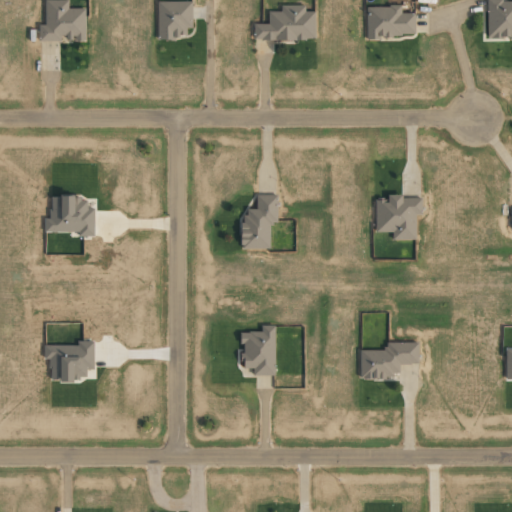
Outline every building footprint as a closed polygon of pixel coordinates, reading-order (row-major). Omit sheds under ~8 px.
[(68,0),(45,0),(44,24),(39,24),(38,40),(84,41),(85,8),(68,8),(68,0)] [(511,0),(486,0),(487,39),(511,38),(511,0)] [(192,28),(191,1),(158,1),(158,38),(187,38),(187,28),(192,28)] [(268,12),(268,24),(253,24),(254,41),(315,39),(314,11),(305,12),(304,5),(280,5),(281,11),(268,12)] [(367,37),(414,36),(414,13),(401,13),(400,6),(366,6),(367,37)] [(270,248),(270,223),(277,223),(277,195),(256,195),(256,209),(242,209),(242,249),(270,248)] [(375,200),(375,232),(392,232),(392,240),(415,240),(415,215),(421,215),(421,197),(387,196),(387,200),(375,200)] [(51,197),(51,219),(44,219),(44,232),(79,232),(79,236),(93,236),(94,208),(87,208),(87,197),(51,197)] [(274,325),(261,325),(261,332),(242,332),(242,368),(253,368),(253,375),(274,375),(274,325)] [(93,341),(76,341),(76,357),(67,357),(67,346),(44,346),(44,359),(50,359),(50,380),(87,380),(87,370),(93,370),(93,341)] [(417,342),(384,343),(385,350),(359,350),(360,378),(399,377),(399,364),(417,364),(417,342)]
